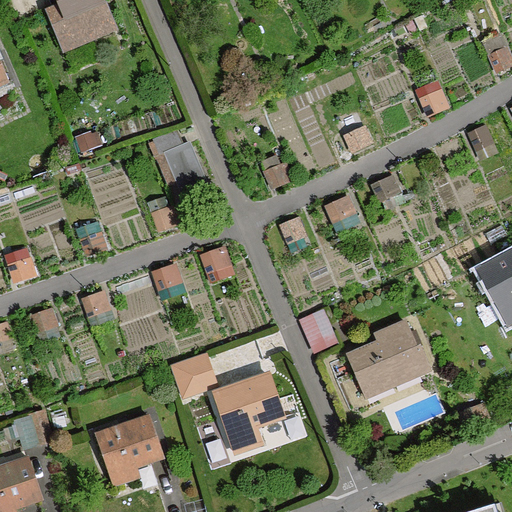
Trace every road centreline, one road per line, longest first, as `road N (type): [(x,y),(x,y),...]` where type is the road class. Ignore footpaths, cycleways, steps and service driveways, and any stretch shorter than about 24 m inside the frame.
road 1 (residential): [(361,499),(154,0)]
road 2 (residential): [(361,499),(511,437)]
